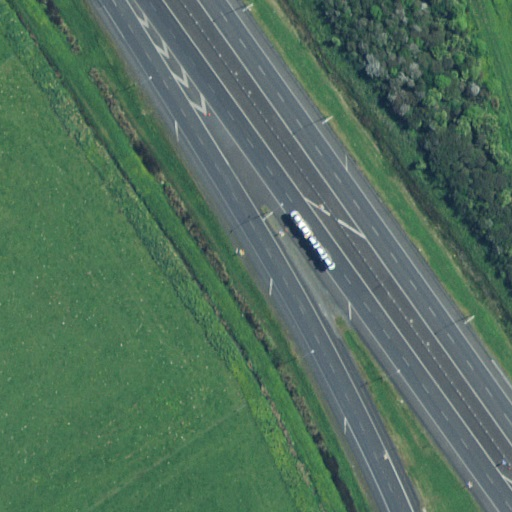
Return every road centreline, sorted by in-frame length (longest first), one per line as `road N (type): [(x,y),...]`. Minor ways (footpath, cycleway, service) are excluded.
road 1 (motorway): [(511,509),(146,0)]
road 2 (motorway): [(401,511),(296,297),(111,0)]
road 3 (motorway): [(212,0),(511,424)]
